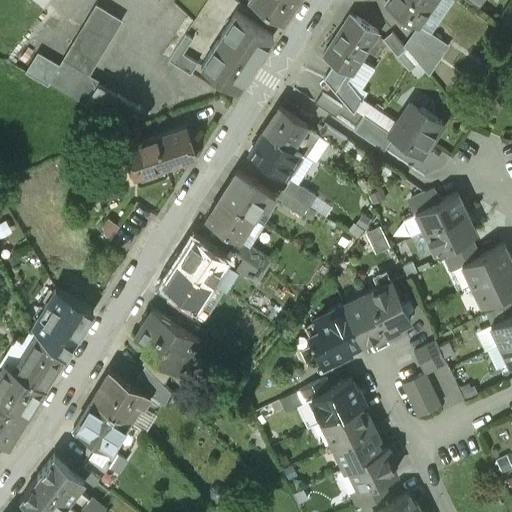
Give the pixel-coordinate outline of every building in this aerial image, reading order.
[(295,0),(251,0),(282,21),(295,0)] [(428,6),(431,0),(392,0),(390,4),(419,23),(429,7),(428,6)] [(272,34),(236,11),(201,65),(237,89),(272,34)] [(351,12),(324,56),(333,61),(353,74),(380,30),(351,12)] [(105,41),(82,27),(58,64),(35,51),(23,70),(47,83),(49,79),(84,102),(125,125),(137,104),(84,74),(105,41)] [(447,43),(424,27),(417,39),(406,48),(407,49),(427,72),(447,43)] [(398,56),(407,49),(406,48),(392,31),(383,39),(398,56)] [(353,74),(333,61),(323,77),(353,111),(362,97),(348,81),(353,74)] [(436,117),(432,117),(411,102),(391,131),(390,133),(393,134),(420,153),(435,131),(439,131),(442,126),(441,120),(436,117)] [(306,123),(278,105),(264,126),(292,145),(306,123)] [(364,113),(354,128),(383,148),(393,134),(390,133),(391,131),(364,113)] [(194,154),(184,123),(124,142),(134,174),(163,164),(194,154)] [(325,123),(318,133),(341,149),(348,138),(325,123)] [(292,145),(264,126),(248,151),(287,176),(302,151),(292,145)] [(163,164),(134,174),(137,185),(167,175),(163,164)] [(270,191),(236,169),(220,194),(254,216),(270,191)] [(414,210),(439,198),(434,187),(409,199),(414,210)] [(285,189),(278,200),(302,215),(309,204),(285,189)] [(466,209),(457,190),(439,198),(414,210),(424,229),(466,209)] [(254,216),(220,194),(205,216),(239,238),(254,216)] [(466,209),(424,229),(433,249),(443,244),(468,232),(475,229),(466,209)] [(473,243),(468,232),(443,244),(448,255),(473,243)] [(228,256),(194,234),(177,259),(211,281),(228,256)] [(511,261),(511,259),(504,242),(479,254),(461,262),(462,263),(471,281),(511,261)] [(461,262),(479,254),(473,243),(448,255),(454,267),(462,263),(461,262)] [(252,246),(245,257),(265,270),(272,259),(252,246)] [(265,270),(245,257),(237,268),(257,281),(265,270)] [(211,281),(177,259),(162,283),(187,299),(196,305),(197,304),(211,281)] [(511,261),(471,281),(480,301),(495,294),(511,285),(511,261)] [(366,292),(386,332),(400,325),(399,323),(410,317),(391,279),(365,291),(366,292)] [(511,285),(495,294),(500,305),(511,298),(511,285)] [(31,323),(63,355),(93,308),(54,287),(31,323)] [(343,303),(361,341),(373,335),(374,338),(386,332),(366,292),(343,303)] [(488,310),(493,321),(511,312),(511,298),(500,305),(488,310)] [(196,305),(187,299),(173,320),(193,333),(207,311),(197,304),(196,305)] [(343,303),(343,302),(326,310),(328,312),(304,324),(311,338),(310,339),(311,341),(312,341),(323,363),(351,349),(350,346),(361,341),(343,303)] [(173,320),(152,306),(134,333),(146,341),(143,346),(150,351),(172,365),(185,345),(189,348),(197,336),(193,333),(173,320)] [(511,336),(511,312),(493,321),(490,323),(499,342),(511,336)] [(13,367),(44,386),(63,355),(36,329),(13,366),(13,367)] [(511,336),(499,342),(509,362),(511,360),(511,336)] [(425,344),(435,366),(446,361),(435,339),(425,344)] [(414,349),(424,371),(435,366),(425,344),(414,349)] [(162,381),(172,365),(150,351),(143,362),(144,363),(162,381)] [(0,397),(27,413),(44,386),(13,367),(13,366),(4,361),(0,367),(0,397)] [(162,381),(144,363),(133,382),(150,392),(164,401),(171,390),(162,381)] [(133,382),(110,367),(91,396),(128,419),(139,402),(143,404),(150,392),(133,382)] [(429,382),(424,371),(402,381),(407,392),(429,382)] [(311,395),(330,386),(325,375),(298,388),(304,400),(311,396),(311,395)] [(322,419),(358,401),(358,402),(365,399),(358,386),(355,387),(350,376),(330,386),(311,395),(311,396),(322,419)] [(429,382),(407,392),(413,403),(434,393),(429,382)] [(287,409),(304,400),(298,388),(281,396),(287,409)] [(434,393),(413,403),(418,414),(439,403),(434,393)] [(128,419),(91,396),(73,425),(96,439),(89,450),(107,461),(114,449),(110,447),(128,419)] [(27,413),(0,397),(0,439),(8,444),(27,413)] [(333,442),(372,423),(366,411),(364,413),(358,402),(358,401),(322,419),(333,442)] [(348,464),(381,448),(380,447),(375,437),(378,435),(372,423),(333,442),(344,465),(345,466),(349,464),(348,464)] [(380,447),(381,448),(348,464),(349,464),(359,486),(360,487),(380,477),(396,470),(390,459),(393,457),(387,444),(380,447)] [(83,476),(54,452),(37,475),(84,511),(99,511),(103,508),(88,496),(85,497),(74,488),(83,476)] [(351,491),(359,486),(349,464),(345,466),(344,465),(337,469),(348,491),(351,490),(351,491)] [(83,511),(84,511),(37,475),(20,497),(38,511),(55,511),(60,506),(67,511),(83,511)] [(380,477),(360,487),(359,486),(351,491),(356,502),(360,500),(385,488),(380,477)] [(391,499),(385,488),(360,500),(366,511),(371,509),(371,508),(391,499)] [(420,511),(415,500),(412,502),(407,491),(391,499),(371,508),(371,509),(372,511),(420,511)]
